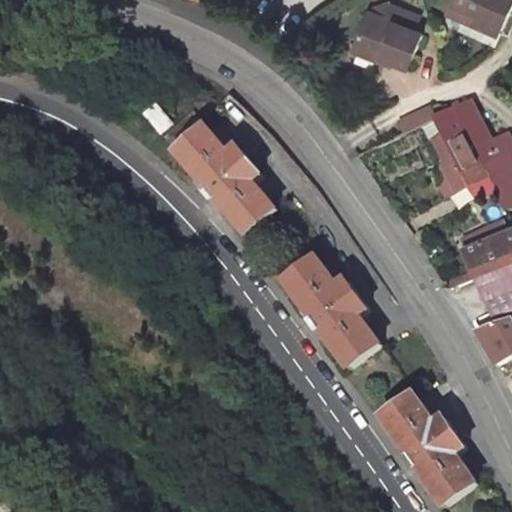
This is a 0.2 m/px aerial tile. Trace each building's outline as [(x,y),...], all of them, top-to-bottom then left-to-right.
[(511,5),(511,0),(451,0),(448,8),(462,14),(459,23),(498,40),(511,5)] [(462,14),(448,8),(444,17),(459,23),(462,14)] [(369,20),(356,54),(390,67),(392,63),(408,70),(421,35),(413,32),(418,21),(389,11),(383,25),(369,20)] [(166,101),(151,113),(169,136),(184,124),(166,101)] [(435,121),(466,187),(488,177),(495,191),(501,188),(508,202),(511,199),(511,153),(503,136),(489,142),(471,104),(435,121)] [(429,108),(398,123),(404,135),(435,121),(429,108)] [(237,163),(213,134),(183,159),(251,240),(282,213),(262,188),(269,182),(246,155),(237,163)] [(499,224),(457,244),(475,278),(511,260),(511,241),(510,237),(505,239),(499,224)] [(511,260),(475,278),(497,320),(511,313),(511,260)] [(340,290),(320,262),(288,285),(353,375),(385,351),(362,320),(370,314),(348,284),(340,290)] [(511,313),(497,320),(476,330),(499,362),(511,355),(511,313)] [(438,426),(419,399),(387,422),(447,508),(479,486),(457,456),(465,450),(446,421),(438,426)]
